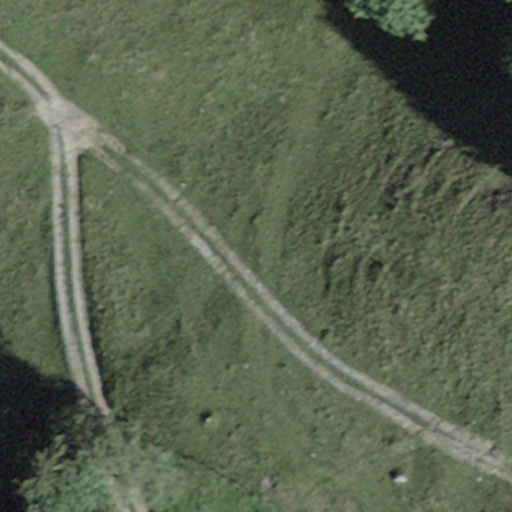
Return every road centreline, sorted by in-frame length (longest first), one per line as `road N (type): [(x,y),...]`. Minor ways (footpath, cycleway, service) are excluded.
road 1 (track): [(511,470),(359,402),(0,61)]
road 2 (track): [(127,511),(81,378),(38,104)]
